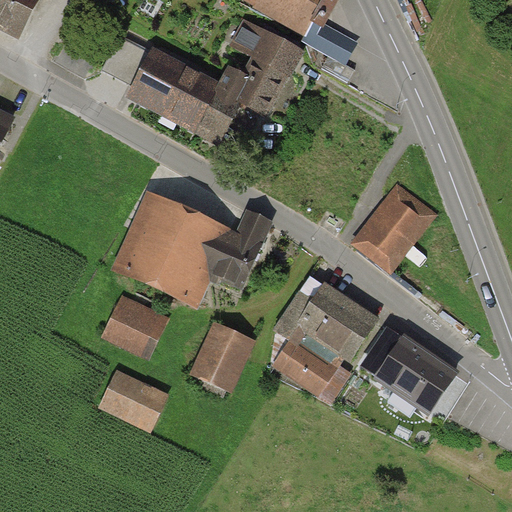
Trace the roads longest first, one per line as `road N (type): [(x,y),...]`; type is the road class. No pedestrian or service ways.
road 1 (residential): [(511,388),(331,251),(0,58)]
road 2 (tertiary): [(374,0),(443,153),(511,338)]
